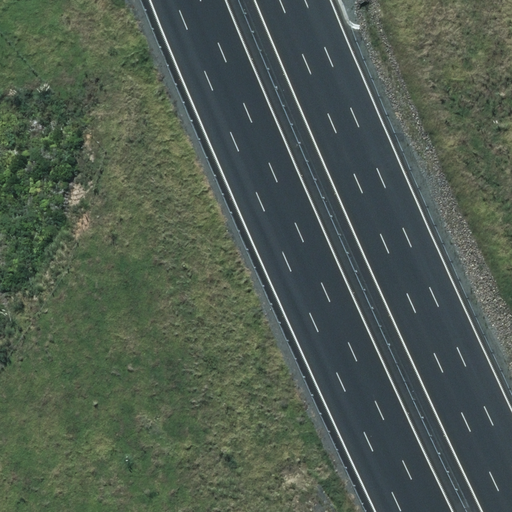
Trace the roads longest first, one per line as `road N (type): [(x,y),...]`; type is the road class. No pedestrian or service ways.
road 1 (motorway): [(419,511),(241,135),(190,0)]
road 2 (motorway): [(300,0),(511,476)]
